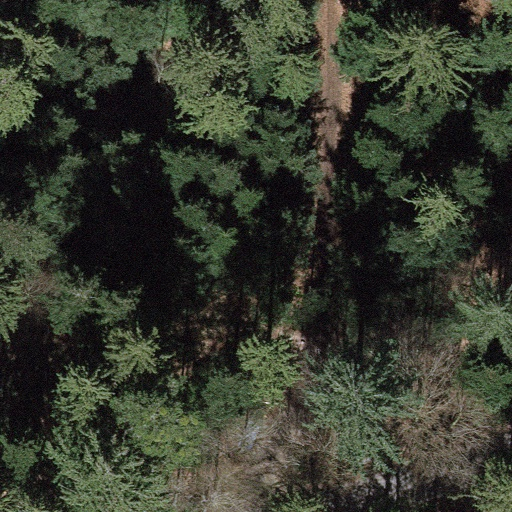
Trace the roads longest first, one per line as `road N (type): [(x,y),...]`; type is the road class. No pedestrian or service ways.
road 1 (track): [(0,108),(511,310)]
road 2 (unclassified): [(511,456),(338,511)]
